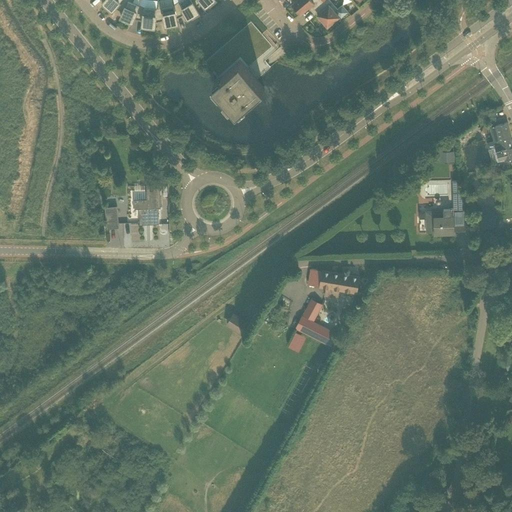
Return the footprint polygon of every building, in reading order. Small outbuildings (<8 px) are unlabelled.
[(121,0),(105,0),(103,2),(105,4),(103,7),(110,13),(115,8),(121,0)] [(131,25),(134,19),(140,5),(142,0),(121,0),(115,8),(123,12),(121,17),(124,18),(122,21),(131,25)] [(196,7),(191,0),(173,0),(174,5),(177,18),(185,13),(188,18),(190,17),(192,20),(200,15),(196,7)] [(297,0),(296,1),(292,5),(300,14),(310,6),(314,10),(324,2),(322,0),(297,0)] [(331,23),(333,26),(341,19),(342,20),(350,13),(343,5),(338,9),(330,0),(325,0),(324,2),(314,10),(328,26),(331,23)] [(157,9),(145,7),(140,5),(134,19),(143,20),(143,25),(145,26),(145,29),(154,30),(155,22),(157,9)] [(174,5),(157,9),(155,22),(165,20),(166,25),(169,25),(169,28),(179,26),(177,18),(174,5)] [(237,111),(264,87),(257,80),(240,60),(219,79),(213,84),(237,111)] [(498,161),(505,159),(505,160),(511,158),(511,139),(508,122),(496,125),(501,144),(494,145),(498,161)] [(454,152),(439,152),(439,163),(454,162),(454,152)] [(453,192),(454,210),(465,210),(463,192),(461,192),(461,180),(453,180),(453,192)] [(139,208),(140,225),(159,224),(159,208),(161,208),(160,184),(147,184),(147,199),(134,199),(135,209),(139,208)] [(107,229),(119,228),(117,206),(105,207),(107,229)] [(444,209),(444,210),(426,211),(426,232),(435,232),(435,233),(454,233),(453,217),(452,217),(452,209),(444,209)] [(325,295),(338,297),(340,290),(357,293),(360,277),(311,269),(309,285),(326,288),(325,295)] [(315,321),(323,304),(312,298),(303,315),(315,321)] [(272,311),(276,304),(272,301),(268,308),(272,311)] [(245,335),(253,323),(236,312),(228,324),(245,335)] [(303,316),(296,330),(336,350),(343,336),(303,316)] [(79,451),(69,444),(56,461),(65,469),(79,451)] [(55,463),(50,469),(61,478),(66,472),(55,463)] [(2,511),(17,504),(9,491),(0,495),(0,511),(2,511)]
